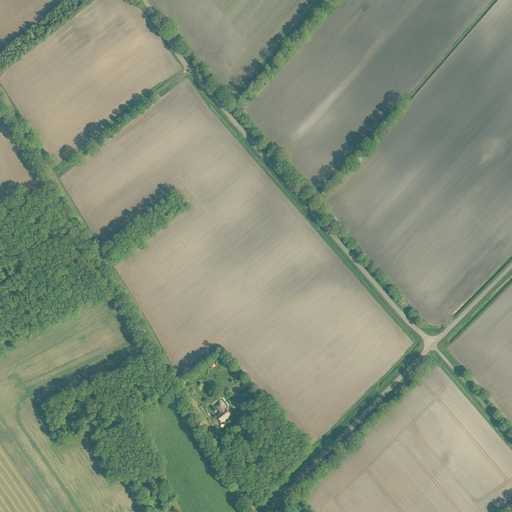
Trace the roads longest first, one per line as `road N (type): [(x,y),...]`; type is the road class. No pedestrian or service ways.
road 1 (track): [(257,511),(0,87)]
road 2 (unclassified): [(432,345),(188,68),(143,0)]
road 3 (unclassified): [(267,511),(432,345)]
road 4 (track): [(52,179),(188,68)]
